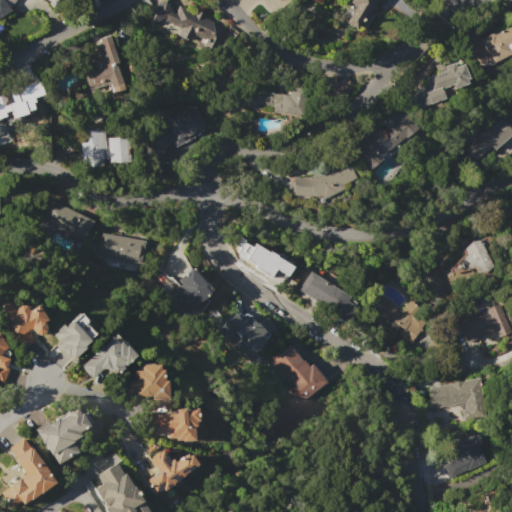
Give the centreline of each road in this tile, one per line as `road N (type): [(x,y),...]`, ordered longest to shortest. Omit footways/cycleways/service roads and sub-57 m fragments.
road 1 (residential): [(424,511),(410,419),(393,386),(226,263),(208,229),(209,191)]
road 2 (residential): [(462,0),(342,117),(303,143),(222,158),(209,191)]
road 3 (residential): [(511,176),(411,231),(352,235),(301,227),(209,191)]
road 4 (residential): [(209,191),(130,197),(59,172),(0,171)]
road 5 (residential): [(394,63),(304,66),(227,0)]
road 6 (residential): [(0,54),(145,0)]
